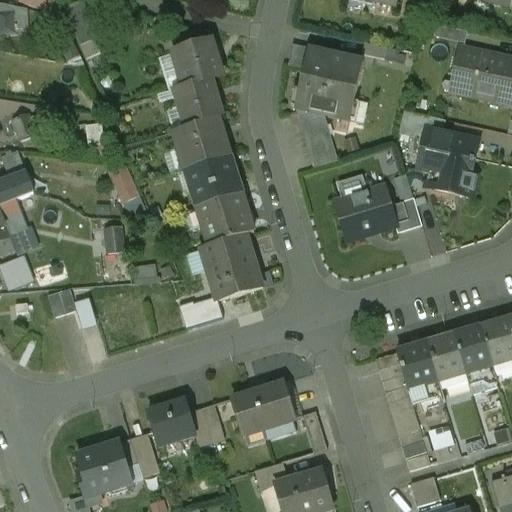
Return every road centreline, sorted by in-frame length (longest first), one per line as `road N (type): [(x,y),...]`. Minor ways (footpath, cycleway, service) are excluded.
road 1 (residential): [(7,418),(319,317)]
road 2 (residential): [(279,0),(260,120),(319,317)]
road 3 (residential): [(319,317),(377,511)]
road 4 (residential): [(319,317),(511,259)]
